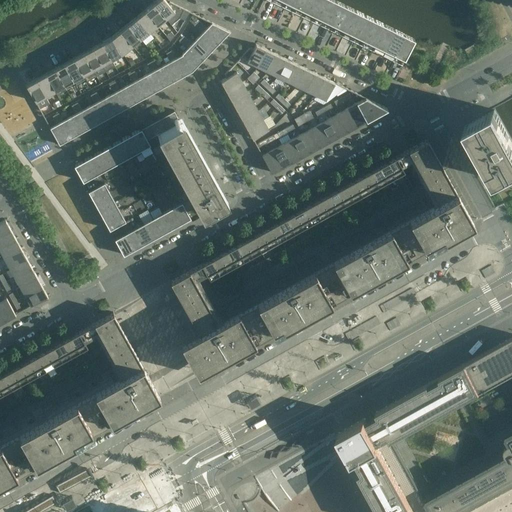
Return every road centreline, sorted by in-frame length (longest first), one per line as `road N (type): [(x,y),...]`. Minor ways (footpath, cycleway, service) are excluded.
road 1 (secondary): [(511,277),(193,456)]
road 2 (secondary): [(202,472),(511,301)]
road 3 (residential): [(273,194),(222,103),(202,101),(197,117),(249,208)]
road 4 (residential): [(64,161),(204,82),(250,22)]
road 5 (residential): [(250,22),(428,109)]
road 6 (residential): [(273,194),(428,109)]
road 7 (residential): [(511,262),(428,109)]
road 8 (residential): [(124,276),(249,208)]
road 9 (residential): [(11,68),(85,35),(133,0)]
road 10 (residential): [(124,276),(64,161)]
